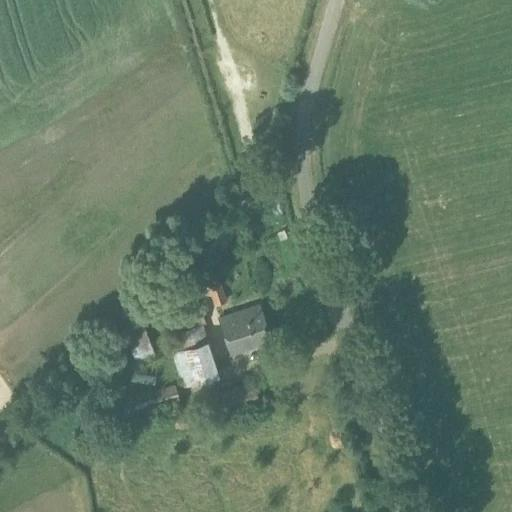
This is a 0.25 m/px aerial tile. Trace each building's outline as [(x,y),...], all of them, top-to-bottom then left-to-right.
[(214,302),(228,298),(222,279),(208,283),(214,302)] [(187,382),(223,370),(199,302),(169,313),(176,331),(170,333),(187,382)] [(231,354),(272,340),(259,304),(219,318),(231,354)] [(136,361),(156,353),(144,323),(124,331),(136,361)] [(96,398),(112,393),(106,374),(90,380),(96,398)] [(86,431),(181,399),(175,382),(80,414),(86,431)] [(224,412),(260,403),(255,383),(219,392),(224,412)]
